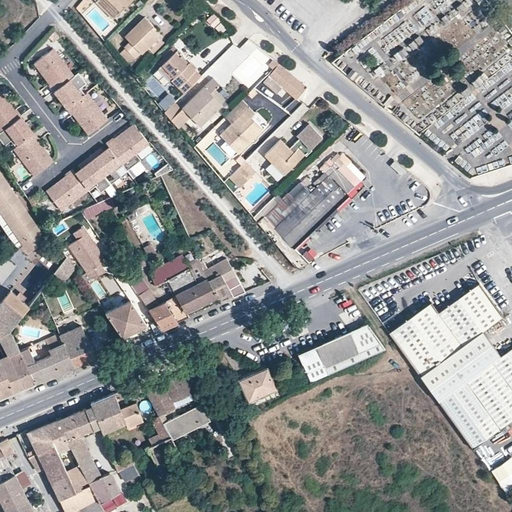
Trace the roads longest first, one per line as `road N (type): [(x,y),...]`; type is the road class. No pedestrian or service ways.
road 1 (primary): [(0,419),(483,212)]
road 2 (residential): [(483,212),(305,57)]
